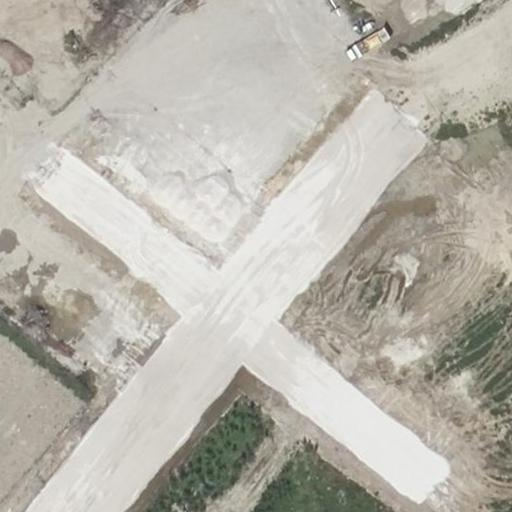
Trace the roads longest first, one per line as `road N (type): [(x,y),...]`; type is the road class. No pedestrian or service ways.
road 1 (unknown): [(76,511),(417,101),(511,40)]
road 2 (unknown): [(36,157),(470,511)]
